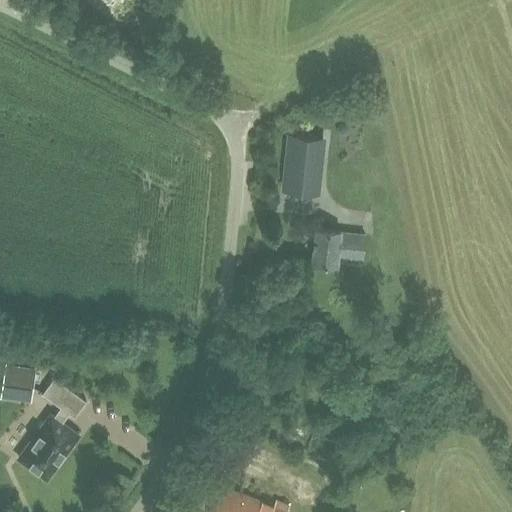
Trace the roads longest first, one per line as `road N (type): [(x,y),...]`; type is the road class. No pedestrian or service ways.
road 1 (unclassified): [(141,511),(174,468),(219,371),(236,133),(222,115),(0,3)]
road 2 (track): [(232,128),(511,2)]
